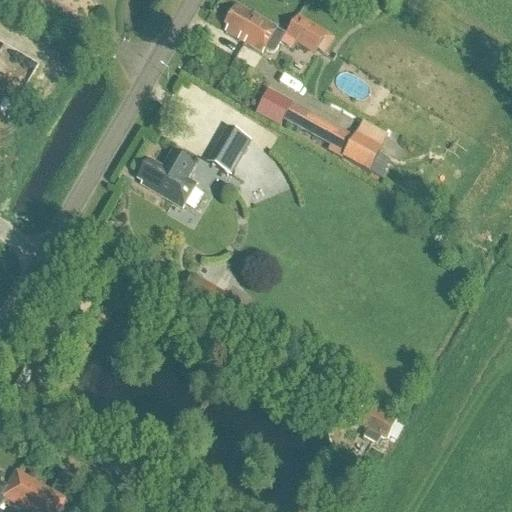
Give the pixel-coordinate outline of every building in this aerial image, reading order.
[(285,38),(277,33),(277,31),(237,7),(225,28),(227,30),(224,35),(262,57),(264,54),(270,57),(276,56),(281,47),(291,53),(296,46),(315,59),(328,39),(297,19),(285,38)] [(294,106),(284,123),(315,141),(330,149),(327,154),(341,162),(342,161),(369,176),(369,175),(380,181),(390,163),(379,157),(389,139),(362,125),(354,140),(294,106)] [(303,152),(308,142),(279,127),(274,137),(241,119),(236,128),(312,168),(316,159),(303,152)] [(229,180),(250,145),(229,133),(208,168),(229,180)] [(308,145),(306,156),(321,159),(323,148),(308,145)] [(148,162),(136,184),(142,187),(141,189),(183,214),(198,188),(189,183),(197,170),(171,155),(162,170),(148,162)] [(318,163),(313,172),(339,186),(344,176),(318,163)] [(381,440),(388,444),(397,427),(363,409),(354,426),(367,433),(363,440),(377,447),(381,440)] [(359,494),(371,473),(361,467),(349,488),(359,494)] [(8,492),(0,487),(0,505),(2,501),(20,511),(59,511),(65,503),(18,476),(8,492)]
